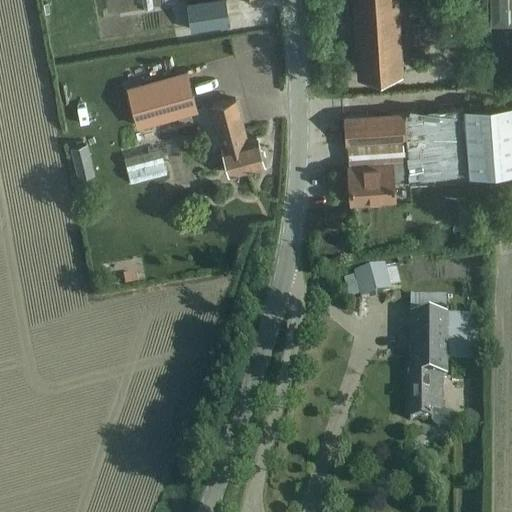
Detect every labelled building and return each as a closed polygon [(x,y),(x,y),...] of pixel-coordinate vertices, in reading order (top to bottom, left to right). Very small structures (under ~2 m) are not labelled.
[(229,22),(225,0),(215,0),(185,4),(188,28),(229,22)] [(398,0),(352,0),(358,76),(403,73),(398,0)] [(490,0),(492,24),(506,23),(505,0),(490,0)] [(223,65),(200,67),(202,83),(224,81),(223,65)] [(187,67),(128,82),(138,124),(198,109),(187,67)] [(232,99),(212,105),(230,173),(264,164),(263,160),(265,157),(263,151),(260,149),(256,136),(246,139),(235,99),(232,99)] [(348,145),(350,166),(348,167),(350,205),(395,202),(394,182),(511,173),(511,105),(345,117),(347,145),(348,145)] [(116,139),(131,137),(129,116),(113,118),(116,139)] [(118,168),(162,159),(157,140),(113,149),(118,168)] [(356,276),(345,279),(350,298),(361,295),(361,299),(391,291),(390,288),(400,286),(395,266),(385,268),(384,266),(355,274),(356,276)] [(445,297),(410,297),(410,377),(441,377),(445,377),(445,364),(478,364),(478,318),(445,318),(445,297)] [(410,377),(409,383),(409,420),(431,419),(431,424),(436,429),(444,429),(448,424),(448,417),(444,413),(440,413),(441,411),(441,377),(410,377)]
